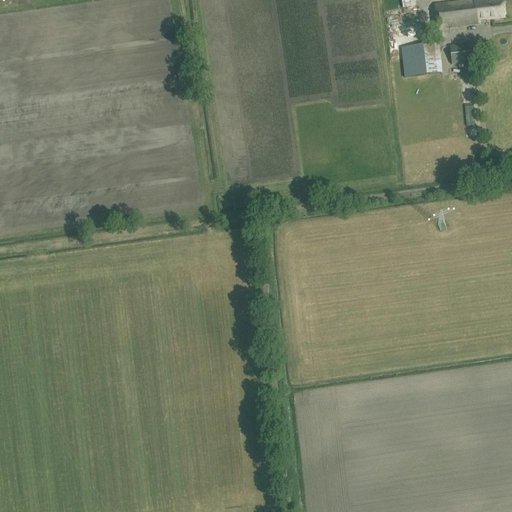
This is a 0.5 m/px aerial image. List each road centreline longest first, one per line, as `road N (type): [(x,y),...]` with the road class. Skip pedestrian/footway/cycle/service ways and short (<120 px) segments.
road 1 (track): [(0,251),(261,214)]
road 2 (unclassified): [(261,214),(511,179)]
